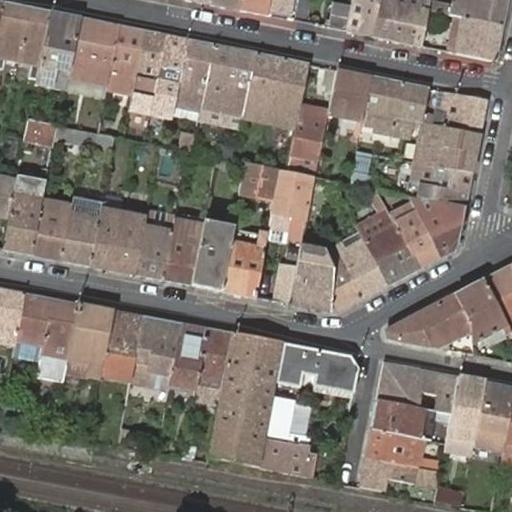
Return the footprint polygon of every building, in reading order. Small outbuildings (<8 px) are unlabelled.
[(240,13),(242,0),(211,0),(210,7),(232,12),(240,13)] [(242,0),(240,13),(269,16),(272,0),(242,0)] [(309,0),(272,0),(269,16),(306,22),(309,0)] [(372,40),(379,0),(353,0),(351,11),(346,35),(372,40)] [(421,51),(428,15),(430,4),(411,0),(379,0),(372,40),(421,51)] [(502,28),(506,0),(467,0),(465,11),(450,8),(449,18),(454,19),(464,21),(502,28)] [(449,18),(450,8),(430,4),(428,15),(449,18)] [(51,15),(1,5),(0,9),(0,77),(2,71),(4,71),(5,63),(31,69),(29,80),(37,82),(51,15)] [(327,32),(346,35),(351,11),(333,6),(327,32)] [(79,21),(51,15),(37,82),(36,87),(64,93),(79,21)] [(464,21),(454,19),(447,57),(456,59),(464,21)] [(119,29),(79,21),(64,93),(104,101),(105,95),(119,29)] [(494,67),(502,28),(464,21),(456,59),(494,67)] [(141,33),(119,29),(105,95),(130,99),(132,92),(133,80),(141,33)] [(165,38),(141,33),(133,80),(156,84),(165,38)] [(187,43),(165,38),(156,84),(154,96),(153,102),(162,104),(159,116),(167,117),(167,112),(173,114),(176,100),(187,43)] [(212,48),(187,43),(176,100),(201,105),(212,48)] [(257,57),(212,48),(201,105),(200,110),(208,111),(211,99),(246,106),(257,57)] [(283,62),(257,57),(246,106),(243,121),(270,128),(283,62)] [(307,67),(283,62),(270,128),(295,132),(299,110),(307,67)] [(370,80),(335,73),(327,116),(327,117),(362,125),(370,80)] [(156,84),(133,80),(132,92),(154,96),(156,84)] [(402,140),(406,121),(395,119),(402,86),(370,80),(362,125),(362,126),(375,128),(374,134),(402,140)] [(432,120),(433,117),(423,114),(428,92),(402,86),(395,119),(406,121),(431,126),(432,120)] [(449,96),(438,94),(433,117),(432,120),(443,122),(449,96)] [(487,103),(449,96),(443,122),(432,120),(431,126),(481,136),(487,103)] [(200,110),(198,121),(242,130),(243,121),(246,106),(211,99),(208,111),(200,110)] [(299,110),(295,132),(287,175),(314,181),(327,117),(327,116),(299,110)] [(473,176),(481,136),(431,126),(406,121),(402,140),(410,141),(413,132),(419,133),(414,163),(416,164),(417,164),(473,176)] [(29,122),(26,141),(37,143),(41,124),(29,122)] [(41,124),(37,143),(54,147),(57,128),(41,124)] [(115,139),(88,134),(86,144),(114,149),(115,139)] [(366,191),(373,156),(356,152),(351,188),(366,191)] [(466,211),(473,176),(417,164),(410,200),(466,211)] [(280,174),(246,166),(240,194),(274,202),(279,179),(280,174)] [(10,217),(3,252),(32,257),(43,201),(46,183),(18,178),(17,184),(10,217)] [(313,186),(279,179),(274,202),(269,230),(292,236),(291,240),(302,242),(313,186)] [(0,214),(10,217),(17,184),(0,180),(0,214)] [(344,198),(338,185),(326,183),(330,204),(344,198)] [(459,245),(466,211),(410,200),(408,199),(411,206),(439,259),(454,251),(459,245)] [(43,201),(32,257),(61,263),(71,214),(72,207),(43,201)] [(101,218),(102,211),(103,207),(74,201),(72,207),(71,214),(101,218)] [(439,259),(411,206),(390,216),(418,270),(439,259)] [(144,229),(145,220),(102,211),(101,218),(91,268),(134,276),(144,229)] [(390,216),(388,212),(359,228),(362,234),(365,241),(387,287),(418,270),(390,216)] [(61,263),(91,268),(101,218),(71,214),(61,263)] [(233,229),(204,223),(200,240),(191,287),(221,293),(233,229)] [(163,282),(172,234),(144,229),(134,276),(163,282)] [(255,299),(268,235),(233,229),(221,293),(255,299)] [(200,240),(172,234),(163,282),(191,287),(200,240)] [(347,251),(365,241),(362,234),(344,243),(347,251)] [(330,254),(329,250),(327,247),(321,243),(316,241),(315,251),(330,254)] [(359,302),(387,287),(365,241),(347,251),(344,243),(338,246),(359,302)] [(336,315),(359,302),(338,246),(329,250),(330,254),(332,273),(330,314),(336,315)] [(290,306),(330,314),(332,273),(330,254),(315,251),(301,249),(297,269),(290,306)] [(275,303),(290,306),(297,269),(281,265),(275,303)] [(510,334),(510,335),(511,333),(511,275),(508,269),(482,283),(510,334)] [(504,338),(510,335),(510,334),(482,283),(454,298),(473,331),(473,337),(473,347),(501,334),(504,338)] [(5,357),(13,358),(15,346),(23,296),(0,291),(0,343),(7,345),(5,357)] [(41,351),(50,302),(23,296),(15,346),(41,351)] [(389,342),(448,353),(447,346),(473,337),(473,331),(454,298),(387,333),(389,342)] [(41,351),(38,367),(67,371),(79,307),(50,302),(41,351)] [(67,371),(66,377),(101,383),(102,376),(113,313),(79,307),(67,371)] [(143,319),(113,313),(102,376),(132,381),(143,319)] [(144,319),(143,319),(132,381),(131,383),(158,389),(160,376),(174,378),(184,327),(144,319)] [(174,378),(171,392),(181,394),(184,385),(193,388),(189,402),(195,403),(207,331),(184,327),(174,378)] [(207,331),(195,403),(220,408),(234,337),(207,331)] [(220,408),(209,463),(258,473),(262,453),(265,441),(271,406),(274,387),(279,366),(282,346),(234,337),(220,408)] [(308,351),(282,346),(279,366),(305,371),(317,373),(357,381),(360,367),(355,360),(316,353),(315,359),(307,357),(308,351)] [(305,371),(279,366),(274,387),(301,392),(305,371)] [(376,403),(450,416),(457,380),(383,366),(376,403)] [(313,391),(354,398),(357,381),(317,373),(313,391)] [(457,380),(450,416),(449,425),(444,453),(470,458),(470,451),(484,385),(457,380)] [(511,401),(511,391),(484,385),(470,451),(501,457),(511,401)] [(511,401),(501,457),(500,462),(511,464),(511,401)] [(449,425),(450,416),(376,403),(370,431),(409,439),(423,442),(431,444),(434,422),(449,425)] [(292,410),(271,406),(265,441),(298,448),(300,438),(288,435),(292,415),(292,410)] [(303,439),(307,418),(292,415),(288,435),(300,438),(303,439)] [(122,430),(120,441),(130,444),(132,432),(122,430)] [(370,431),(364,460),(437,475),(439,475),(442,463),(420,460),(421,455),(407,451),(409,439),(370,431)] [(423,442),(409,439),(407,451),(421,455),(423,442)] [(262,453),(258,473),(307,482),(311,462),(262,453)] [(364,460),(358,490),(379,494),(381,481),(435,491),(437,475),(364,460)] [(311,462),(307,482),(313,482),(317,464),(311,462)] [(437,490),(435,501),(461,506),(463,495),(437,490)]
